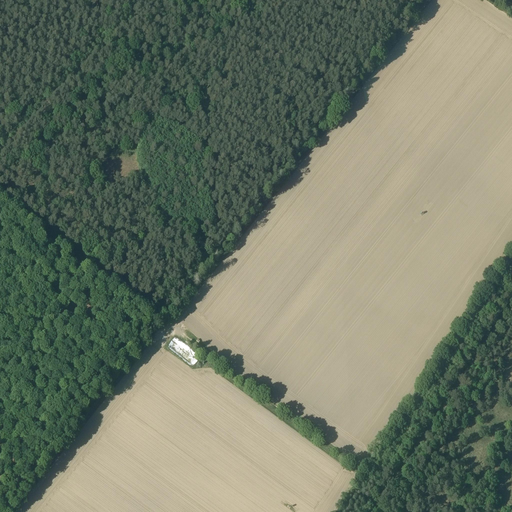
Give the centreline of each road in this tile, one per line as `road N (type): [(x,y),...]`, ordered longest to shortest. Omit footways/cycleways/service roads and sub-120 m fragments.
road 1 (track): [(166,326),(431,0)]
road 2 (track): [(372,511),(511,305)]
road 3 (track): [(167,327),(8,511)]
road 4 (track): [(167,327),(361,466)]
road 5 (track): [(0,202),(167,327)]
